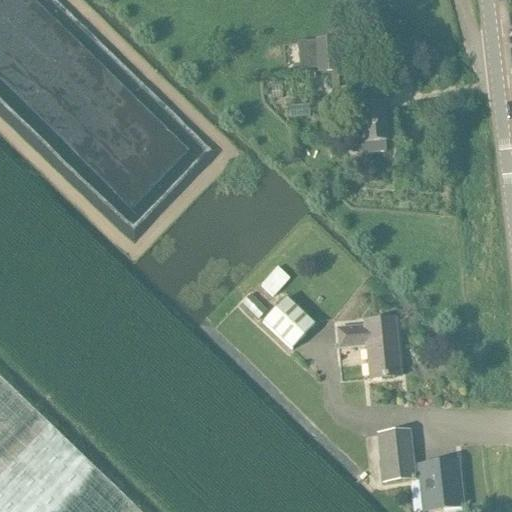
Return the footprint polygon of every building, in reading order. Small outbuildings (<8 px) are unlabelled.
[(338,72),(335,40),(315,42),(318,74),(338,72)] [(387,143),(383,98),(372,99),(371,88),(364,89),(363,75),(344,77),(347,105),(358,104),(363,155),(385,153),(384,143),(387,143)] [(262,323),(291,351),(313,327),(284,300),(262,323)] [(398,377),(392,321),(363,324),(363,328),(336,331),(338,350),(365,347),(369,380),(398,377)] [(134,511),(0,383),(0,511),(134,511)] [(414,481),(408,433),(376,437),(382,485),(414,481)] [(446,511),(461,510),(455,463),(417,468),(422,511),(446,511)]
